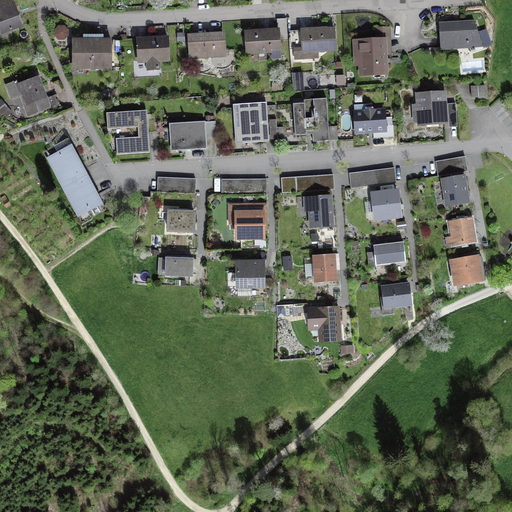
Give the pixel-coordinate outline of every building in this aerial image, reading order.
[(13,0),(8,0),(0,3),(0,33),(2,38),(24,30),(13,0)] [(475,23),(440,26),(442,52),(477,50),(475,23)] [(62,25),(58,26),(54,30),(54,35),(57,39),(62,40),(68,38),(69,35),(68,30),(66,27),(62,25)] [(335,30),(301,32),(302,57),(337,55),(335,30)] [(376,42),(353,43),(355,80),(389,78),(388,58),(393,58),(392,30),(375,31),(376,42)] [(279,31),(245,34),(246,57),(281,54),(279,31)] [(224,35),(188,37),(190,61),(226,59),(224,35)] [(168,38),(136,40),(137,65),(148,65),(148,73),(161,72),(161,64),(169,64),(168,38)] [(110,40),(73,42),(74,71),(111,70),(110,40)] [(39,79),(17,88),(29,120),(52,111),(39,79)] [(486,85),(471,86),(471,97),(486,96),(486,85)] [(446,95),(415,97),(417,130),(457,128),(456,107),(446,108),(446,95)] [(305,107),(293,108),(296,138),(314,137),(315,144),(330,142),(327,102),(304,104),(305,107)] [(267,106),(233,108),(236,147),(270,144),(267,106)] [(385,112),(354,115),(356,138),(388,134),(385,112)] [(147,113),(106,116),(107,132),(139,130),(139,140),(117,142),(118,157),(150,155),(147,113)] [(217,124),(171,127),(172,154),(207,152),(206,141),(218,141),(217,124)] [(48,160),(61,186),(84,175),(71,149),(48,160)] [(465,159),(436,165),(439,179),(468,173),(465,159)] [(397,186),(395,172),(351,177),(352,190),(397,186)] [(100,208),(84,175),(61,186),(77,219),(100,208)] [(335,178),(297,181),(298,195),(336,192),(335,178)] [(446,208),(469,205),(465,179),(442,182),(446,208)] [(197,182),(159,180),(158,195),(197,197),(197,182)] [(269,182),(223,182),(223,197),(269,197),(269,182)] [(377,222),(400,219),(396,194),(373,198),(377,222)] [(309,233),(334,230),(331,200),(306,202),(309,233)] [(193,215),(169,214),(168,234),(192,235),(193,215)] [(234,215),(236,244),(262,243),(260,214),(234,215)] [(453,248),(476,245),(473,221),(449,225),(453,248)] [(375,269),(405,265),(402,244),(372,249),(375,269)] [(166,256),(165,281),(191,282),(192,257),(166,256)] [(316,286),(336,284),(333,259),(314,261),(316,286)] [(482,285),(478,260),(452,264),(455,289),(482,285)] [(235,295),(264,293),(262,265),(233,267),(235,295)] [(385,313),(410,309),(406,286),(382,290),(385,313)] [(321,347),(343,345),(339,309),(318,311),(321,347)]
